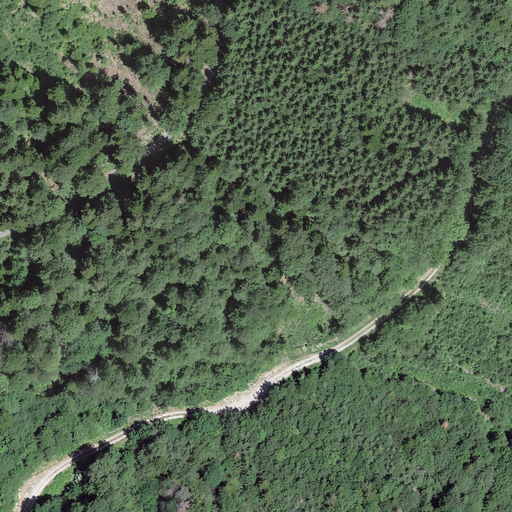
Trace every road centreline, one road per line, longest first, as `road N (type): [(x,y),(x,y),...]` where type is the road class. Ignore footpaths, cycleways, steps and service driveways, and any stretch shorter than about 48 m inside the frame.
road 1 (track): [(511,86),(451,243),(412,294),(242,405),(157,420),(69,463),(39,490),(29,511)]
road 2 (track): [(221,0),(211,78),(173,132),(138,160),(0,234)]
